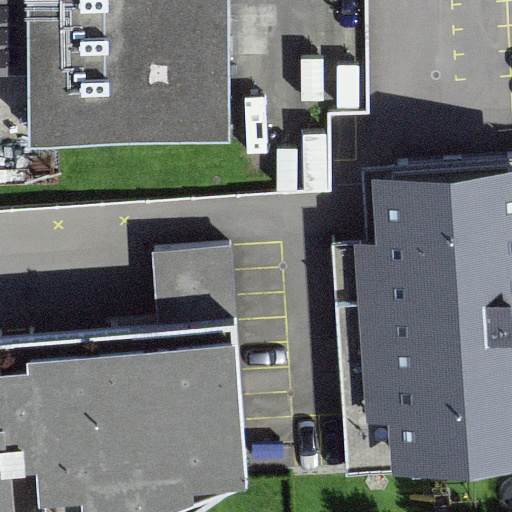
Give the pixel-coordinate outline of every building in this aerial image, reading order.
[(231,0),(0,0),(0,56),(31,56),(32,121),(233,119),(231,0)] [(368,232),(333,234),(348,465),(511,454),(511,150),(363,160),(368,232)] [(153,243),(158,313),(238,307),(233,237),(153,243)] [(158,313),(0,324),(0,379),(2,404),(9,511),(186,511),(249,469),(238,307),(158,313)] [(0,511),(9,511),(2,404),(0,404),(0,511)]
